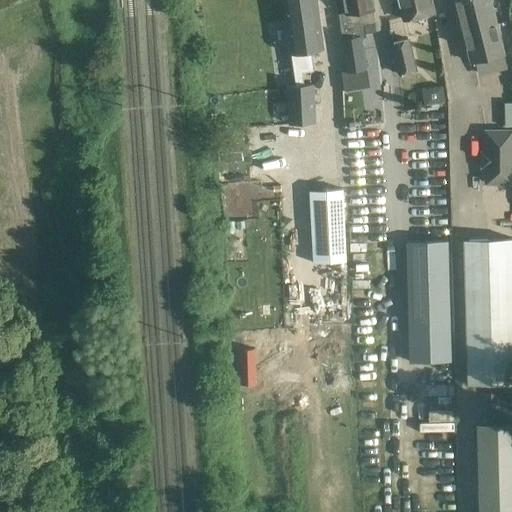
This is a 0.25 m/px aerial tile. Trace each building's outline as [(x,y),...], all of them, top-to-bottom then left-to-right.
[(315,0),(283,0),(291,52),(322,47),(315,0)] [(346,71),(366,68),(361,38),(365,37),(365,33),(376,32),(374,23),(375,23),(371,0),(343,0),(345,13),(338,14),(342,39),(341,39),(346,71)] [(428,0),(400,0),(405,16),(431,9),(428,0)] [(506,66),(503,54),(489,0),(454,0),(470,62),(474,61),(477,73),(506,66)] [(409,37),(389,42),(398,76),(417,71),(409,37)] [(313,83),(285,85),(287,124),(315,122),(313,83)] [(424,105),(445,102),(443,85),(422,89),(424,105)] [(484,151),(480,151),(480,168),(484,168),(484,185),(511,185),(511,128),(484,129),(484,151)] [(511,237),(463,239),(467,384),(511,382),(511,237)] [(443,366),(443,245),(403,245),(403,366),(443,366)] [(244,360),(231,360),(232,378),(233,378),(233,383),(242,383),(242,377),(245,377),(244,360)] [(427,430),(456,429),(455,414),(443,414),(443,416),(427,416),(427,430)] [(511,511),(511,423),(476,424),(478,511),(511,511)] [(437,440),(439,471),(455,470),(453,439),(437,440)]
